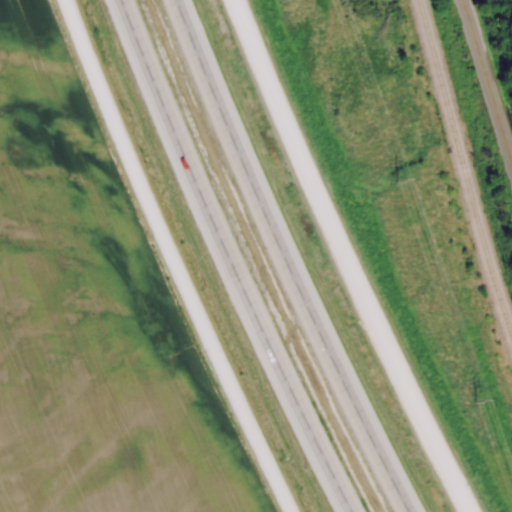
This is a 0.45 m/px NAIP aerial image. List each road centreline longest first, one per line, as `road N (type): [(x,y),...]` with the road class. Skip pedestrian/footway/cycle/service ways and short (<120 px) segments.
road 1 (tertiary): [(469,511),(344,259),(235,0)]
road 2 (motorway): [(409,511),(279,245),(176,0)]
road 3 (motorway): [(119,0),(231,268),(348,511)]
road 4 (residential): [(65,0),(290,511)]
